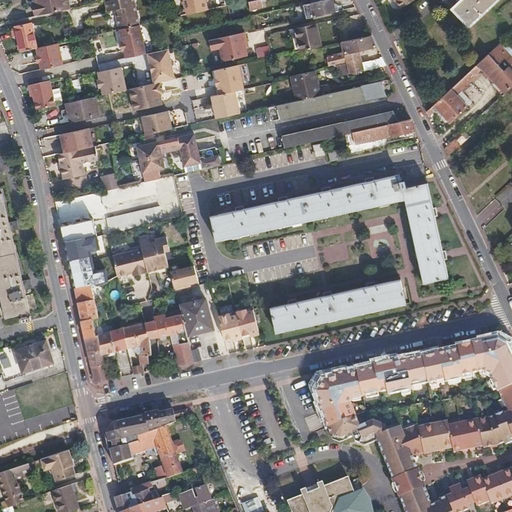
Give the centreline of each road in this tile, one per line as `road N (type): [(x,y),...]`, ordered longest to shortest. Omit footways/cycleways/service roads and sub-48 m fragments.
road 1 (unclassified): [(86,410),(507,310)]
road 2 (unclassified): [(434,152),(330,174),(303,167),(204,190),(198,206),(214,265),(312,251)]
road 3 (tertiary): [(0,78),(26,148),(86,410)]
road 4 (unclassified): [(507,310),(434,152)]
road 5 (unclassified): [(434,152),(361,0)]
